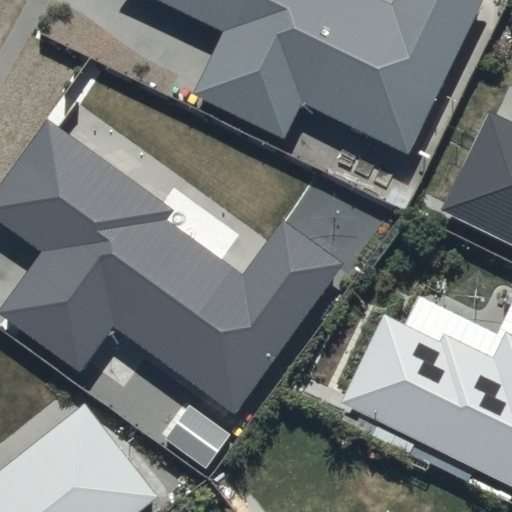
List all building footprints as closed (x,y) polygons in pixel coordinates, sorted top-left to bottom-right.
[(393,0),(392,5),(381,0),(156,0),(222,32),(193,92),(284,138),(302,102),(408,154),(484,0),(393,0)] [(511,122),(487,110),(437,210),(511,245),(511,122)] [(46,119),(0,182),(0,221),(40,250),(0,305),(0,315),(82,374),(113,330),(235,418),(346,265),(285,221),(244,278),(163,220),(171,209),(46,119)] [(339,407),(378,425),(372,437),(410,455),(416,443),(511,488),(511,335),(503,331),(490,357),(443,335),(440,341),(383,315),(339,407)] [(0,511),(141,511),(161,497),(87,402),(0,469),(0,511)]
